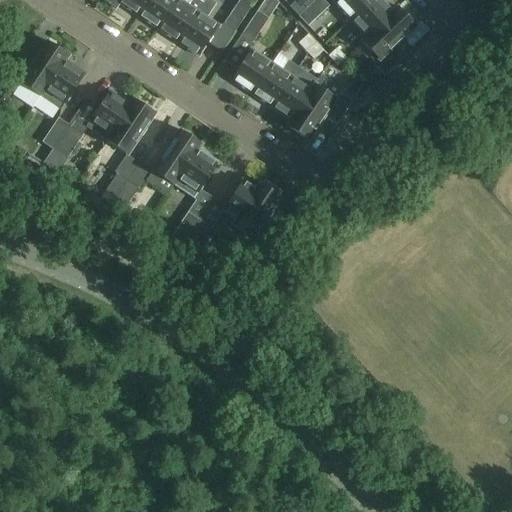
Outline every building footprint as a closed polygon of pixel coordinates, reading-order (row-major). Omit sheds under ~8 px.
[(100,0),(114,9),(118,3),(119,0),(100,0)] [(119,0),(118,3),(138,16),(148,0),(119,0)] [(148,0),(138,16),(158,30),(177,0),(148,0)] [(177,0),(158,30),(177,43),(197,13),(203,5),(195,0),(192,0),(188,7),(178,0),(177,0)] [(197,13),(177,43),(198,57),(218,27),(206,19),(216,5),(208,0),(205,0),(203,5),(197,13)] [(322,0),(316,0),(314,3),(299,17),(307,26),(328,6),(322,0)] [(350,20),(371,0),(335,0),(333,2),(350,20)] [(371,0),(350,20),(366,37),(367,38),(393,13),(392,12),(380,0),(371,0)] [(234,32),(250,8),(240,1),(224,25),(234,32)] [(367,38),(366,37),(361,42),(379,60),(374,65),(384,76),(405,56),(395,45),(415,26),(397,8),(392,12),(393,13),(367,38)] [(268,19),(257,12),(241,36),(251,43),(268,19)] [(306,52),(315,43),(308,35),(298,44),(306,52)] [(64,62),(68,56),(47,42),(19,84),(40,97),(64,62)] [(323,51),(315,43),(306,52),(313,60),(323,51)] [(336,49),(331,54),(328,57),(337,66),(345,58),(336,49)] [(251,94),(271,65),(251,51),(231,80),(251,94)] [(271,65),(251,94),(271,108),(298,68),(288,61),(281,71),(271,65)] [(64,62),(40,97),(60,111),(84,76),(64,62)] [(298,68),(271,108),(291,120),(291,121),(311,91),(301,85),(308,75),(298,68)] [(291,121),(291,120),(287,126),(308,141),(324,118),(336,126),(352,102),(339,93),(336,99),(315,85),(311,91),(291,121)] [(130,106),(129,106),(109,92),(86,128),(106,142),(130,106)] [(130,106),(106,142),(127,156),(155,114),(133,100),(129,106),(130,106)] [(53,150),(69,126),(58,119),(42,143),(53,150)] [(82,135),(69,126),(53,150),(66,159),(82,135)] [(197,151),(201,145),(180,131),(152,172),(173,186),(197,151)] [(217,164),(197,151),(173,186),(194,200),(217,164)] [(111,206),(127,182),(117,175),(101,199),(111,206)] [(260,184),(255,190),(243,181),(223,211),(236,219),(232,225),(253,240),(281,198),(278,196),(281,192),(265,182),(262,186),(260,184)] [(127,182),(111,206),(122,213),(138,189),(127,182)] [(182,245),(198,221),(187,213),(171,237),(182,245)] [(198,221),(182,245),(199,256),(215,232),(198,221)]
